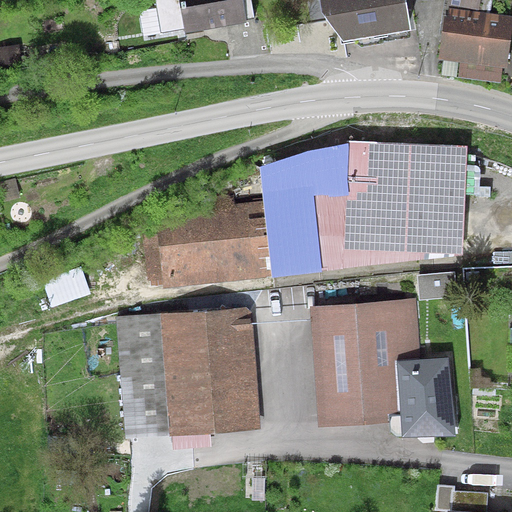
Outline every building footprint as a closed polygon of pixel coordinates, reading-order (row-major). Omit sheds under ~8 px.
[(203,27),(203,29),(243,22),(239,0),(204,0),(179,4),(178,0),(153,0),(159,35),(203,27)] [(381,45),(379,33),(406,29),(401,0),(320,0),(320,1),(323,11),(327,11),(329,22),(338,21),(341,40),(352,38),(353,43),(360,49),(381,45)] [(445,0),(443,15),(447,16),(441,59),(460,61),(461,55),(479,57),(478,64),(500,66),(501,60),(502,60),(507,22),(486,19),(489,0),(445,0)] [(0,51),(0,64),(17,62),(15,49),(0,51)] [(466,154),(352,149),(348,248),(462,252),(466,154)] [(0,185),(0,192),(2,200),(17,196),(13,182),(0,185)] [(149,280),(319,262),(311,190),(257,196),(258,203),(186,210),(187,220),(161,223),(163,235),(144,237),(149,280)] [(52,305),(80,295),(73,274),(45,284),(52,305)] [(317,311),(324,419),(394,414),(390,357),(415,355),(411,304),(317,311)] [(259,430),(249,314),(131,324),(141,441),(259,430)] [(447,360),(399,363),(404,436),(452,433),(447,360)] [(77,485),(77,474),(55,474),(55,485),(77,485)]
